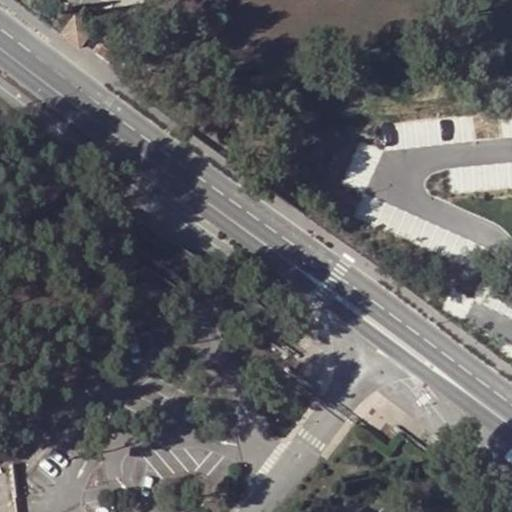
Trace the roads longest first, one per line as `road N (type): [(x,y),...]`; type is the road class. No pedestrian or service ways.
road 1 (tertiary): [(511,405),(0,31)]
road 2 (tertiary): [(0,63),(511,435)]
road 3 (unknown): [(111,446),(132,373),(172,348),(219,348),(258,444)]
road 4 (unknown): [(111,446),(258,444)]
